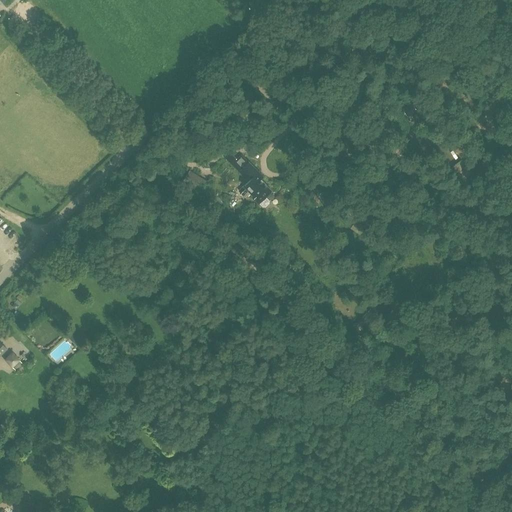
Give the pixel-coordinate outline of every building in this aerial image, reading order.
[(303,119),(309,113),(297,101),(291,107),(289,109),(300,121),(303,119)] [(404,108),(408,115),(417,110),(419,113),(422,111),(421,108),(420,109),(418,104),(414,106),(413,104),(404,108)] [(418,126),(426,120),(422,114),(413,119),(418,126)] [(242,154),(236,159),(229,152),(225,156),(245,177),(247,175),(251,179),(245,185),(254,195),(253,196),(263,207),(266,207),(269,203),(269,201),(266,197),(272,191),(261,180),(264,177),(242,154)] [(184,181),(201,192),(208,181),(191,170),(184,181)] [(250,190),(245,185),(239,190),(244,195),(250,190)] [(194,195),(197,191),(189,186),(186,190),(194,195)] [(17,299),(14,303),(12,306),(15,310),(21,303),(17,299)] [(363,319),(369,325),(381,315),(374,307),(366,313),(368,315),(363,319)] [(75,332),(69,338),(75,345),(81,340),(75,332)] [(72,346),(56,362),(65,371),(81,356),(72,346)] [(12,367),(16,370),(23,363),(12,351),(4,359),(12,367)] [(165,360),(160,355),(155,360),(155,361),(153,363),(156,366),(158,364),(159,365),(165,360)] [(32,511),(38,511),(44,507),(45,504),(42,501),(39,500),(31,507),(31,511),(32,511)]
